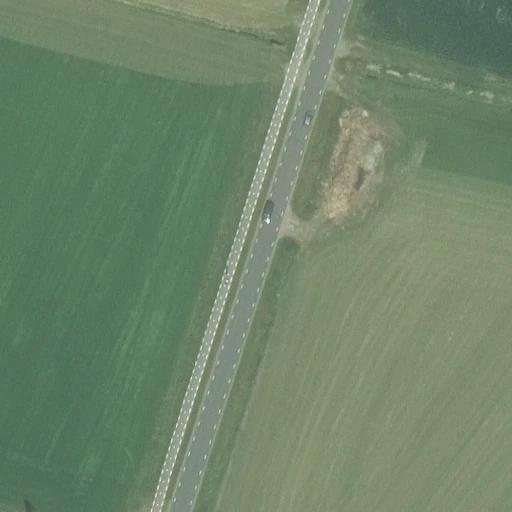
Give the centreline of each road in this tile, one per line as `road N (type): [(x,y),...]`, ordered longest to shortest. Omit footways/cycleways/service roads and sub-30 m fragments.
road 1 (secondary): [(181,511),(341,0)]
road 2 (unknown): [(283,135),(164,511)]
